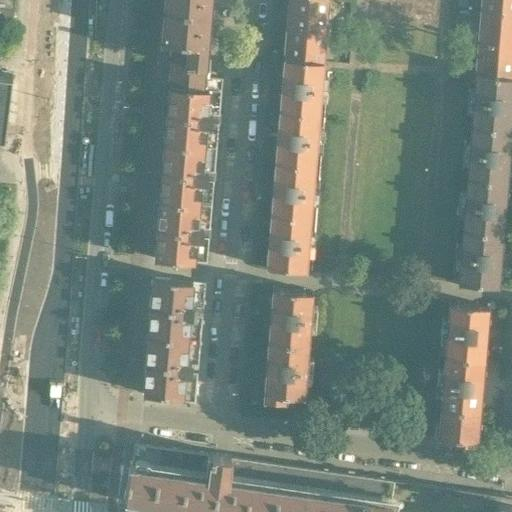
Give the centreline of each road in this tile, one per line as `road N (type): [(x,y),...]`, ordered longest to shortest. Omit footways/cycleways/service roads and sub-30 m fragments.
road 1 (residential): [(251,0),(216,423)]
road 2 (tertiary): [(84,404),(115,0)]
road 3 (tertiary): [(81,0),(46,390)]
road 4 (residential): [(508,466),(216,423)]
road 5 (residential): [(216,423),(84,404)]
road 6 (tertiary): [(46,390),(38,511)]
